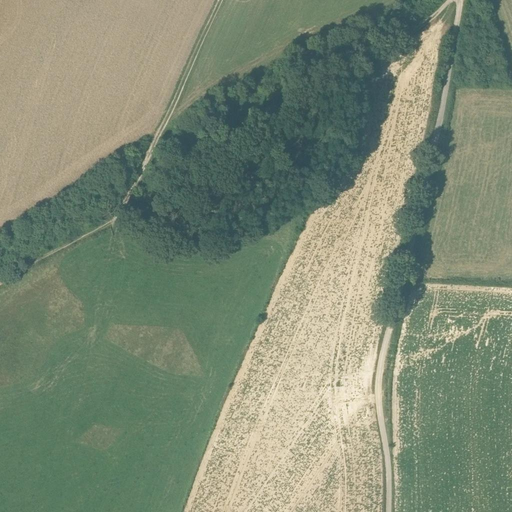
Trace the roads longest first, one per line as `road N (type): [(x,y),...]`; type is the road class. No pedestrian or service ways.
road 1 (unclassified): [(460,0),(378,371),(387,511)]
road 2 (track): [(115,218),(267,107),(381,51),(450,0)]
road 3 (track): [(115,218),(219,0)]
road 4 (track): [(0,283),(115,218)]
